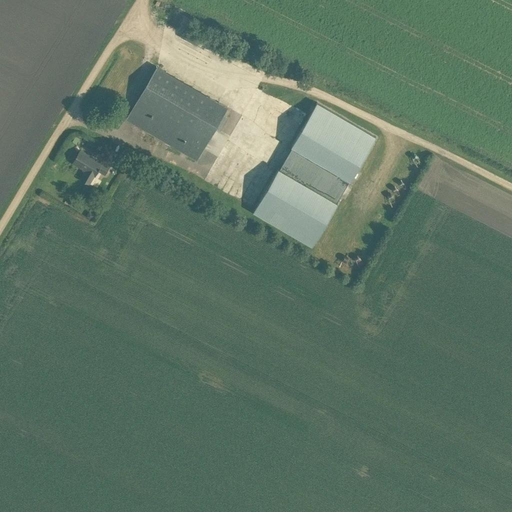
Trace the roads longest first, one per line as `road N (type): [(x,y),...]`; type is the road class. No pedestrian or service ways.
road 1 (track): [(131,19),(236,67),(340,98),(511,184)]
road 2 (track): [(0,233),(143,0)]
